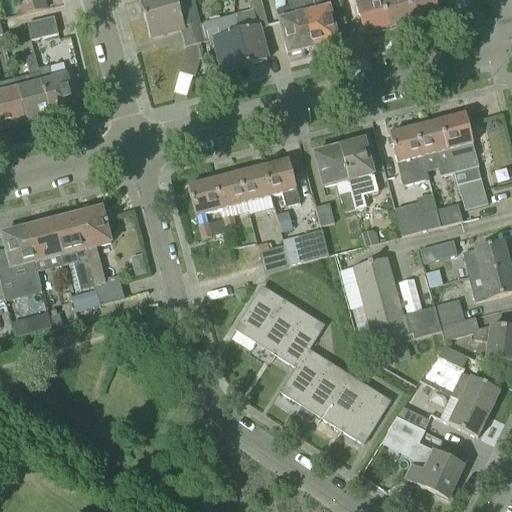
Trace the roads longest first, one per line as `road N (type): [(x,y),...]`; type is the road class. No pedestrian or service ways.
road 1 (residential): [(365,511),(215,413),(180,316),(141,145)]
road 2 (tertiary): [(141,145),(511,47)]
road 3 (residential): [(141,145),(103,0)]
road 4 (tertiary): [(0,181),(141,145)]
